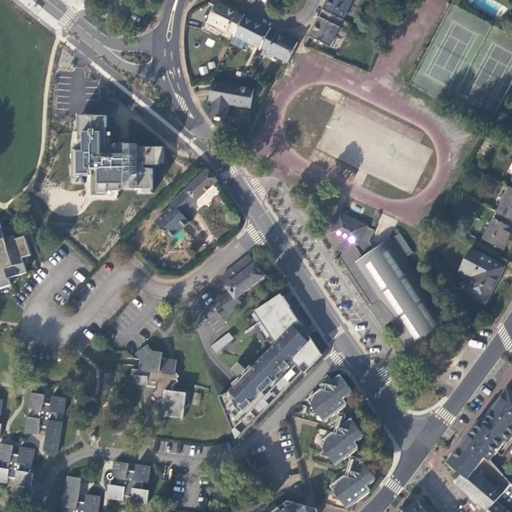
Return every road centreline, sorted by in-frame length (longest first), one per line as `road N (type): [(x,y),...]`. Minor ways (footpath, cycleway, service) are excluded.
road 1 (residential): [(347,348),(228,458),(88,452),(56,470),(37,511)]
road 2 (residential): [(264,227),(174,291),(120,277),(63,332),(35,318),(33,305),(70,265)]
road 3 (secondary): [(264,227),(173,74)]
road 4 (tertiary): [(414,455),(511,325)]
road 5 (secondary): [(347,348),(264,227)]
road 6 (secondary): [(414,455),(347,348)]
